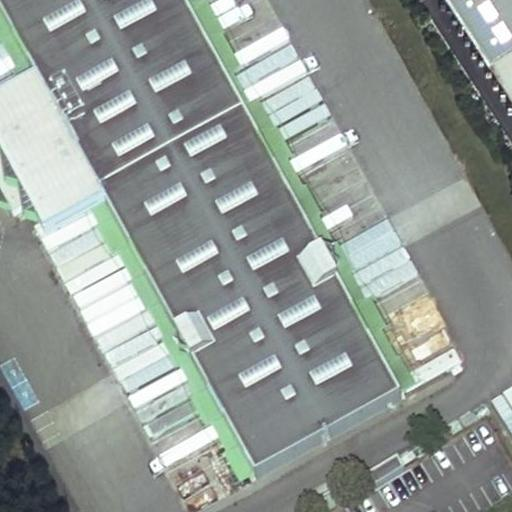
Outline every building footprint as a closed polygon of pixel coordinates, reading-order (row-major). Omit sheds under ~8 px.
[(0,0),(0,13),(38,83),(23,91),(0,103),(0,190),(15,217),(30,209),(47,241),(91,216),(106,208),(256,481),(402,401),(182,0),(0,0)] [(202,0),(182,0),(402,401),(418,392),(202,0)] [(0,13),(0,49),(23,91),(38,83),(0,13)] [(511,39),(486,57),(511,97),(511,39)] [(106,208),(91,216),(241,489),(256,481),(106,208)] [(398,457),(367,475),(375,488),(406,470),(398,457)]
